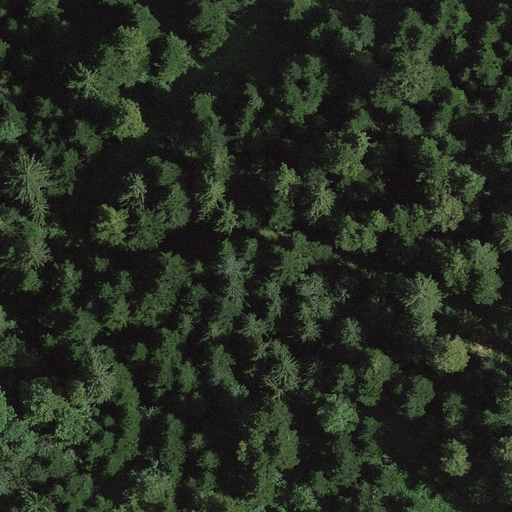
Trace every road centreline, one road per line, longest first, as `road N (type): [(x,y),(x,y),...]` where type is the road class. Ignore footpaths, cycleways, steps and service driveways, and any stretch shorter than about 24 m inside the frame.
road 1 (track): [(511,158),(406,185),(312,235),(88,260),(0,296)]
road 2 (track): [(49,270),(137,146),(283,0)]
road 3 (unclassified): [(122,511),(0,408)]
